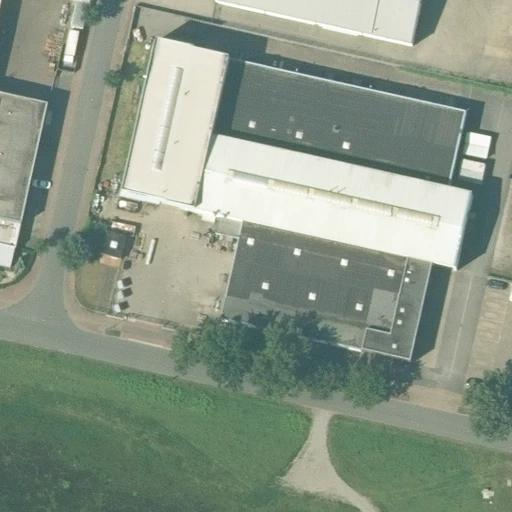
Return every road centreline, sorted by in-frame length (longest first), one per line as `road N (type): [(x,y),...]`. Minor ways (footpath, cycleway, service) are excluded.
road 1 (unclassified): [(511,442),(37,333)]
road 2 (residential): [(109,0),(37,333)]
